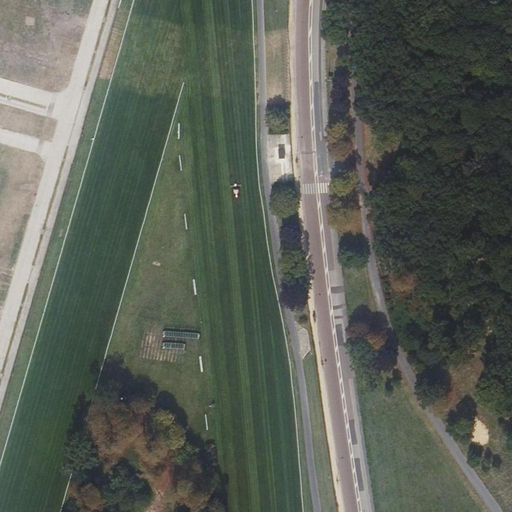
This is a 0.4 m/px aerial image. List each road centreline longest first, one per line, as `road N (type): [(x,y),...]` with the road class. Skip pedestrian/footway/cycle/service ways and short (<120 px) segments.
road 1 (track): [(358,0),(362,189),(385,325),(497,511)]
road 2 (unknown): [(511,364),(496,349),(472,285),(434,113),(435,0)]
